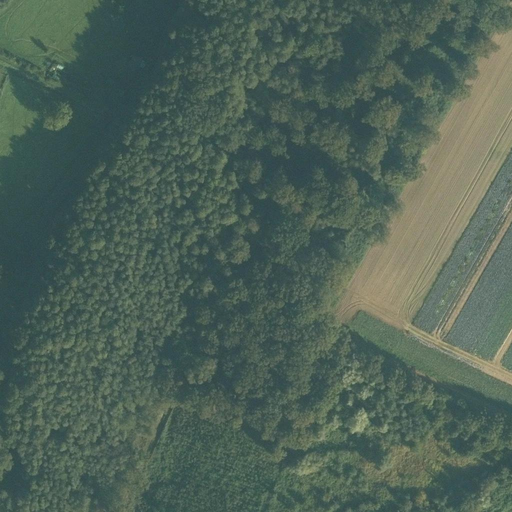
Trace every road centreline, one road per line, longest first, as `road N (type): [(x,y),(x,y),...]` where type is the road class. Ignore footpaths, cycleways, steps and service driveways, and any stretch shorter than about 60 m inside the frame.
road 1 (track): [(257,227),(199,335),(122,511)]
road 2 (track): [(413,0),(383,21),(327,95),(257,227)]
road 3 (track): [(345,344),(257,227)]
